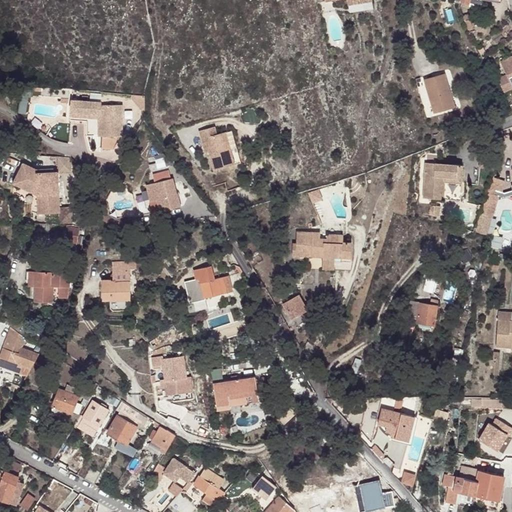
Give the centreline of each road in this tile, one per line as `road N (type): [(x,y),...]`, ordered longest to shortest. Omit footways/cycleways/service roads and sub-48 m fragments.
road 1 (residential): [(420,511),(323,401),(225,231),(225,200)]
road 2 (track): [(225,200),(213,198),(153,117),(161,43),(156,0)]
road 3 (residential): [(0,443),(131,511)]
